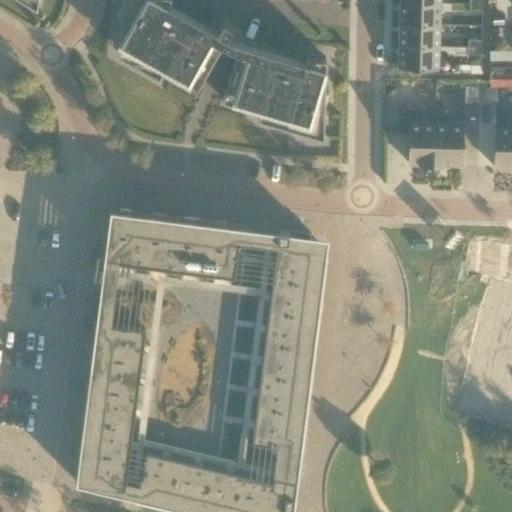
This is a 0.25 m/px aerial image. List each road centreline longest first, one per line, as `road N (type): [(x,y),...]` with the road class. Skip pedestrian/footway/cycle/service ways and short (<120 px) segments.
road 1 (residential): [(360,201),(160,182),(126,171),(96,154),(46,58)]
road 2 (residential): [(366,0),(360,201)]
road 3 (residential): [(511,209),(360,201)]
